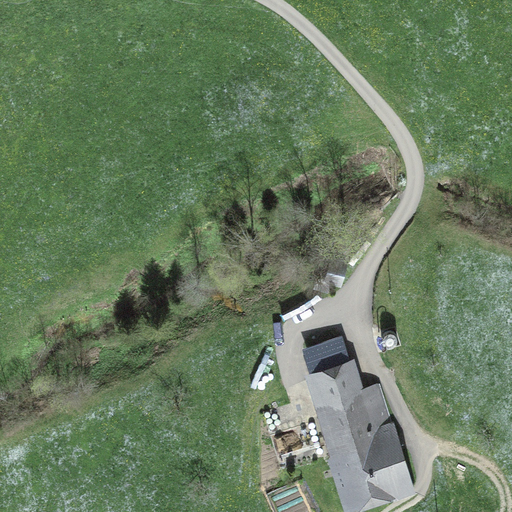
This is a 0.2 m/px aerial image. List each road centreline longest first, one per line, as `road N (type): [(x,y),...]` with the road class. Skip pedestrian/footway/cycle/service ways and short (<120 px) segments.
road 1 (track): [(394,511),(416,497),(425,473),(421,448),(357,330),(351,301),(406,193),(408,158),(377,105),(303,22),(261,0)]
road 2 (track): [(421,448),(494,473),(504,487),(503,511)]
